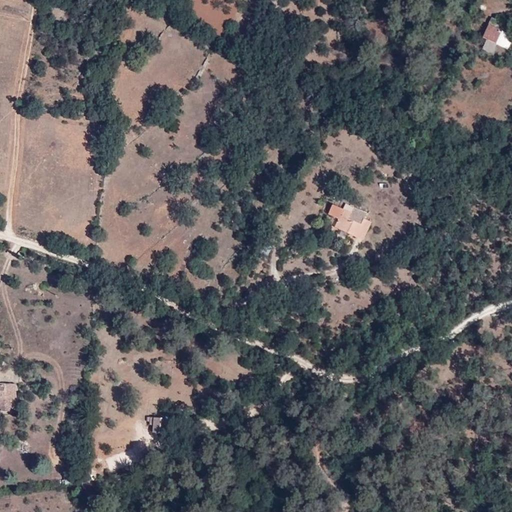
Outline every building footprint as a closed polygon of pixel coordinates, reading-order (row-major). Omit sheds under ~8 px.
[(492,40),(491,43),(503,47),(507,34),(486,26),(489,16),(486,15),(479,35),(482,36),(492,40)] [(488,53),(491,43),(492,40),(482,36),(478,49),(488,53)] [(497,47),(495,53),(507,57),(509,50),(497,47)] [(254,96),(256,85),(239,81),(236,92),(254,96)] [(329,228),(330,229),(348,221),(347,221),(336,215),(338,211),(328,205),(323,214),(334,219),(329,228)] [(341,206),(338,211),(336,215),(347,221),(352,211),(341,206)] [(359,227),(343,235),(356,242),(365,224),(359,221),(361,216),(352,211),(347,221),(348,221),(359,227)] [(330,229),(343,235),(359,227),(348,221),(330,229)] [(0,398),(15,399),(15,381),(4,381),(3,393),(0,393),(0,398)] [(0,407),(15,407),(15,399),(0,398),(0,407)] [(169,433),(172,417),(154,414),(152,422),(156,423),(154,431),(169,433)]
